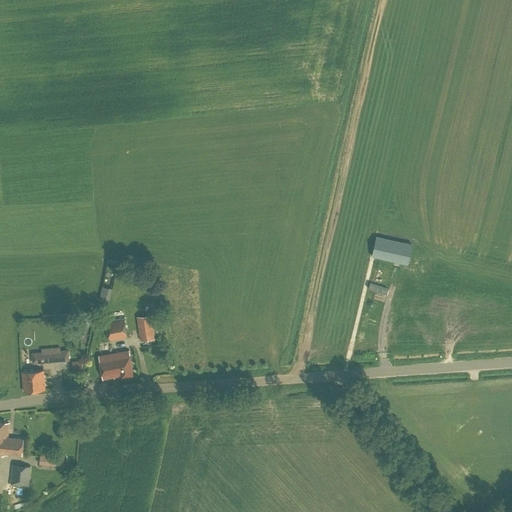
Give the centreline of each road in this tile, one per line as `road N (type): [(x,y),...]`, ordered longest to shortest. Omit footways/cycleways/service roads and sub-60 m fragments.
road 1 (unclassified): [(511,364),(0,407)]
road 2 (track): [(448,511),(353,375)]
